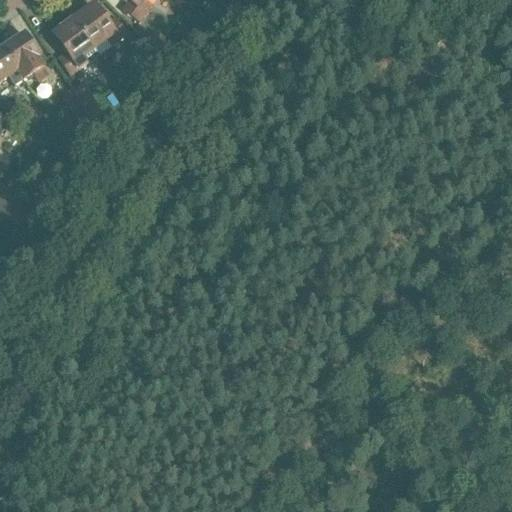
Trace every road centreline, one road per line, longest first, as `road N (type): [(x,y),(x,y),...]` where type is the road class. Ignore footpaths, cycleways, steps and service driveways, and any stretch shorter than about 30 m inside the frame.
road 1 (track): [(0,400),(251,3)]
road 2 (track): [(511,265),(494,291),(277,474),(245,511)]
